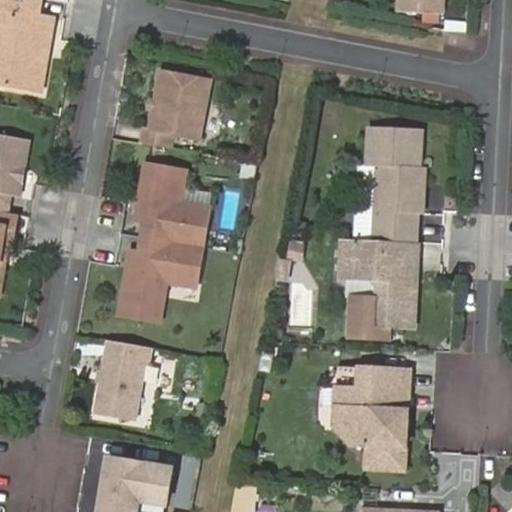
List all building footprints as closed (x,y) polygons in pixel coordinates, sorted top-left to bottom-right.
[(38,23),(42,0),(0,0),(0,89),(39,97),(53,26),(38,23)] [(442,0),(400,0),(400,13),(442,17),(442,0)] [(146,130),(144,144),(173,150),(176,136),(202,140),(212,81),(162,72),(151,130),(146,130)] [(362,167),(359,242),(419,245),(421,216),(426,216),(426,201),(422,195),(422,190),(427,185),(428,170),(423,169),(425,134),(373,131),(371,168),(362,167)] [(0,213),(8,214),(10,201),(19,203),(22,186),(17,182),(18,175),(25,173),(29,146),(0,140),(0,213)] [(148,226),(145,239),(205,249),(212,214),(184,209),(191,170),(151,164),(143,210),(151,211),(148,226)] [(151,211),(143,210),(140,225),(148,226),(151,211)] [(0,213),(0,266),(9,214),(8,214),(0,213)] [(19,216),(9,214),(0,266),(0,294),(9,247),(13,248),(19,216)] [(205,249),(145,239),(141,260),(138,275),(131,274),(121,319),(160,328),(168,288),(197,294),(205,249)] [(421,263),(422,245),(419,245),(359,242),(347,241),(344,283),(352,284),(373,285),(381,292),(380,303),(355,301),(352,340),(390,343),(391,328),(417,329),(420,274),(416,274),(416,263),(421,263)] [(307,245),(295,242),(292,257),(304,260),(307,245)] [(134,259),(131,274),(138,275),(141,260),(134,259)] [(373,285),(352,284),(351,301),(355,301),(380,303),(381,292),(373,285)] [(153,350),(111,343),(97,420),(134,427),(146,372),(149,373),(153,350)] [(405,414),(408,374),(341,370),(337,428),(355,449),(371,451),(369,472),(407,474),(411,415),(405,414)] [(413,374),(408,374),(405,414),(411,415),(413,374)] [(174,472),(110,460),(101,511),(138,511),(140,502),(168,507),(174,472)] [(251,511),(256,493),(237,489),(232,511),(251,511)]
